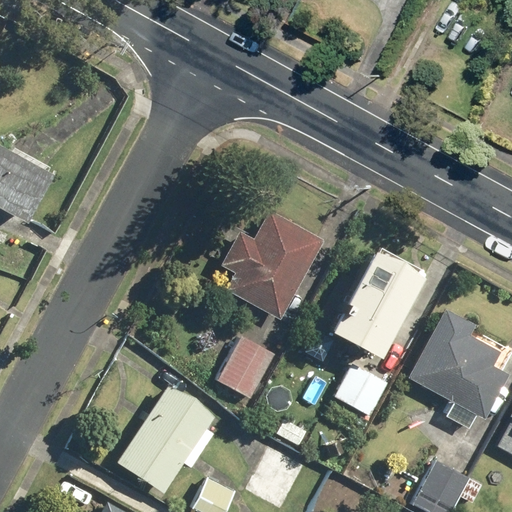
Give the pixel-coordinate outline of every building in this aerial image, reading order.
[(8,148),(0,143),(0,206),(21,219),(48,170),(44,168),(46,164),(10,145),(8,148)] [(278,317),(321,238),(266,208),(251,236),(237,228),(237,227),(227,222),(209,254),(220,260),(219,263),(232,270),(223,287),(278,317)] [(373,248),(369,246),(326,327),(376,353),(419,273),(414,270),(416,265),(376,244),(373,248)] [(473,322),(443,306),(406,375),(452,400),(444,414),(466,426),(474,412),(483,417),(507,372),(502,370),(511,351),(511,349),(470,328),(473,322)] [(273,351),(240,334),(215,379),(249,396),(273,351)] [(368,371),(350,362),(332,395),(367,414),(385,381),(382,379),(384,376),(370,368),(368,371)] [(212,414),(165,383),(114,459),(160,490),(183,456),(192,462),(215,429),(206,423),(212,414)] [(511,404),(507,414),(511,416),(495,444),(511,453),(511,404)] [(281,416),(272,432),(296,445),(305,429),(281,416)] [(308,465),(268,444),(245,487),(285,508),(308,465)] [(447,511),(467,476),(434,459),(411,503),(428,511),(447,511)] [(221,511),(232,490),(205,476),(190,505),(204,511),(221,511)] [(127,511),(104,499),(96,511),(127,511)]
